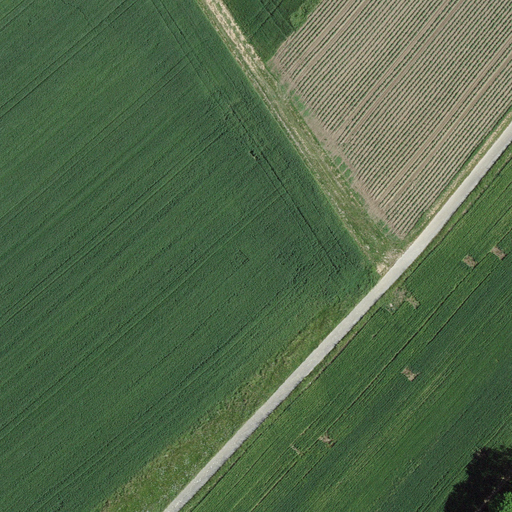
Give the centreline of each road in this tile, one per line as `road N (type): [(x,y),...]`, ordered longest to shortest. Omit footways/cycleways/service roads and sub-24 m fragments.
road 1 (track): [(511,130),(396,272),(169,511)]
road 2 (track): [(212,0),(402,265)]
